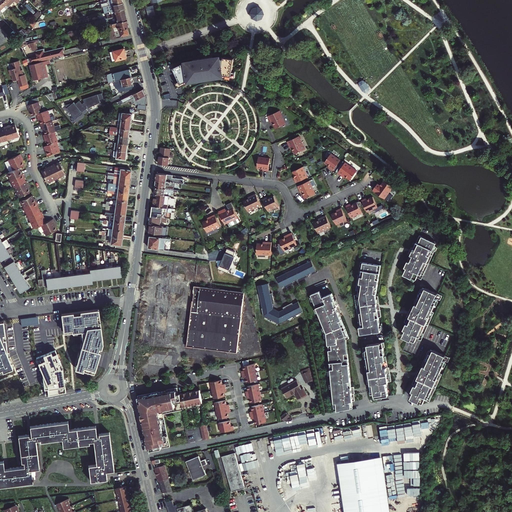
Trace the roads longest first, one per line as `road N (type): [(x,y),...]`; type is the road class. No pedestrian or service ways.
road 1 (residential): [(337,196),(296,214),(278,184),(148,168)]
road 2 (residential): [(292,289),(328,273),(353,335),(366,411)]
road 3 (residential): [(247,434),(230,372),(123,387)]
road 4 (tertiary): [(129,0),(154,102),(148,168)]
road 5 (residential): [(396,405),(388,282),(399,250)]
road 6 (tertiary): [(148,168),(129,300)]
